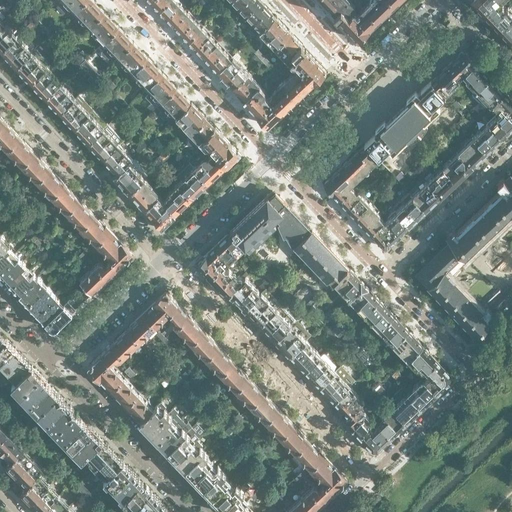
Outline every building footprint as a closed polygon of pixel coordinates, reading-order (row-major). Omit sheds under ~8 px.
[(86,0),(63,0),(64,2),(68,7),(71,7),(72,5),(76,10),(86,0)] [(104,12),(99,6),(93,0),(86,0),(76,10),(81,14),(79,15),(79,18),(83,22),(85,22),(87,20),(91,25),(104,12)] [(167,0),(149,0),(154,5),(154,6),(156,8),(157,8),(158,9),(167,0)] [(187,11),(177,0),(167,0),(158,9),(160,11),(160,12),(161,14),(163,14),(173,25),(187,11)] [(260,0),(232,0),(246,14),(260,0)] [(275,16),(260,0),(246,14),(241,18),(256,34),(259,31),(275,16)] [(355,8),(353,6),(347,0),(331,0),(326,6),(342,23),(354,12),(355,8)] [(387,12),(375,0),(369,0),(371,1),(365,6),(378,20),(387,12)] [(396,3),(392,0),(375,0),(387,12),(396,3)] [(494,7),(486,0),(472,0),(473,0),(492,20),(505,7),(502,4),(498,4),(498,3),(494,7)] [(365,6),(357,15),(370,28),(378,20),(365,6)] [(500,29),(511,17),(511,11),(508,7),(505,7),(492,20),(500,29)] [(202,26),(187,11),(173,25),(183,35),(183,37),(185,38),(186,38),(187,40),(202,26)] [(119,27),(104,12),(91,25),(95,29),(93,31),(93,33),(97,37),(99,37),(101,36),(105,40),(119,27)] [(370,28),(357,15),(354,12),(342,23),(358,39),(370,28)] [(290,32),(275,16),(259,31),(263,34),(264,33),(272,42),(271,43),(274,47),(290,32)] [(508,37),(511,33),(511,17),(500,29),(508,37)] [(15,37),(10,33),(12,31),(12,29),(8,24),(5,24),(4,26),(0,21),(0,49),(1,50),(15,37)] [(217,41),(202,26),(187,40),(189,41),(189,43),(191,45),(192,45),(202,55),(217,41)] [(133,42),(119,27),(105,40),(109,44),(108,46),(108,48),(111,52),(114,52),(116,51),(120,55),(133,42)] [(306,48),(290,32),(274,47),(278,51),(279,49),(288,58),(286,59),(290,63),(306,48)] [(58,42),(51,36),(48,38),(55,45),(58,42)] [(30,53),(26,49),(27,47),(27,45),(23,40),(21,40),(19,42),(15,37),(1,50),(16,66),(30,53)] [(231,57),(217,41),(202,55),(212,66),(212,67),(214,69),(215,69),(217,70),(231,57)] [(148,57),(133,42),(120,55),(124,59),(122,61),(122,63),(126,67),(128,67),(130,66),(134,70),(148,57)] [(256,51),(268,65),(272,62),(259,48),(256,51)] [(303,71),(316,58),(306,48),(290,63),(291,65),(296,65),(299,68),(300,68),(303,71)] [(467,70),(476,61),(464,49),(446,66),(459,78),(463,74),(464,71),(466,69),(467,70)] [(32,51),(30,53),(16,66),(31,81),(46,67),(32,51)] [(248,72),(244,68),(243,69),(235,60),(236,59),(233,55),(231,57),(217,70),(232,87),(248,72)] [(162,72),(148,57),(134,70),(138,74),(136,76),(136,78),(140,82),(143,82),(144,81),(148,85),(162,72)] [(313,83),(327,70),(316,58),(303,71),(302,72),(313,83)] [(490,76),(476,61),(467,70),(466,69),(464,71),(463,74),(466,77),(466,80),(476,90),(490,76)] [(459,81),(459,78),(446,66),(431,81),(445,95),(456,85),(455,84),(459,81)] [(60,82),(46,67),(31,81),(45,96),(60,82)] [(313,83),(302,72),(303,71),(300,68),(299,68),(288,79),(286,78),(282,81),(298,97),(313,83)] [(176,87),(162,72),(148,85),(153,89),(151,91),(151,93),(155,98),(157,98),(159,96),(163,100),(176,87)] [(263,88),(259,84),(258,85),(250,77),(252,75),(248,72),(232,87),(247,103),(263,88)] [(505,92),(490,76),(476,90),(489,105),(492,104),(505,92)] [(298,97),(282,81),(278,85),(280,87),(268,98),(271,101),(272,101),(282,112),(298,97)] [(425,124),(440,109),(436,105),(445,96),(445,95),(431,81),(421,91),(418,93),(416,91),(406,100),(408,102),(387,123),(384,121),(375,130),(377,132),(375,135),(374,134),(364,144),(364,145),(378,159),(379,160),(388,150),(392,155),(408,140),(410,143),(412,143),(414,142),(415,141),(417,140),(419,139),(421,137),(423,135),(424,134),(425,132),(426,130),(427,128),(428,127),(427,127),(425,124)] [(75,97),(60,82),(45,96),(60,112),(75,97)] [(191,102),(176,87),(163,100),(167,105),(165,106),(165,109),(169,113),(171,113),(173,111),(177,115),(191,102)] [(271,101),(268,98),(265,95),(265,90),(263,88),(247,103),(258,114),(271,101)] [(511,99),(505,92),(492,104),(496,108),(499,109),(502,106),(511,116),(511,99)] [(89,112),(75,97),(60,112),(74,127),(89,112)] [(269,125),(282,112),(272,101),(271,101),(258,114),(269,125)] [(207,118),(205,116),(191,102),(177,115),(176,117),(179,121),(181,119),(189,128),(187,129),(191,133),(207,118)] [(511,127),(511,116),(502,106),(499,109),(498,109),(500,111),(488,123),(502,137),(511,127)] [(104,127),(89,112),(74,127),(88,142),(104,127)] [(222,134),(207,118),(191,133),(194,137),(196,135),(204,144),(207,148),(222,134)] [(20,137),(5,121),(0,126),(0,141),(7,149),(20,137)] [(487,151),(502,137),(488,123),(473,137),(487,151)] [(118,142),(104,127),(88,142),(103,157),(118,142)] [(241,153),(238,149),(237,150),(222,134),(207,148),(212,153),(226,167),(241,153)] [(35,152),(20,137),(7,149),(22,165),(35,152)] [(472,166),(487,151),(473,137),(458,152),(472,166)] [(133,158),(118,142),(103,157),(118,173),(129,162),(133,158)] [(149,150),(155,144),(152,142),(146,147),(149,150)] [(179,151),(184,147),(181,143),(176,147),(179,151)] [(362,174),(378,159),(364,145),(358,150),(348,160),(362,174)] [(50,168),(35,152),(22,165),(37,181),(50,168)] [(457,181),(472,166),(458,152),(443,166),(457,181)] [(224,169),(226,167),(212,153),(209,156),(208,156),(199,164),(198,163),(194,166),(209,182),(223,169),(224,169)] [(362,174),(348,160),(332,175),(342,186),(345,183),(348,187),(351,185),(362,174)] [(144,177),(141,173),(139,175),(131,167),(133,166),(129,162),(118,173),(114,177),(128,192),(144,177)] [(209,182),(194,166),(190,170),(192,172),(183,180),(181,178),(178,182),(192,198),(209,182)] [(441,195),(457,181),(443,166),(428,181),(441,195)] [(65,184),(50,168),(37,181),(52,196),(65,184)] [(471,249),(511,210),(511,171),(505,178),(504,177),(504,178),(503,177),(498,183),(502,188),(456,232),(454,229),(450,232),(446,236),(451,241),(441,249),(459,267),(474,252),(471,249)] [(369,201),(358,190),(357,192),(351,185),(348,187),(345,183),(342,186),(332,175),(324,183),(355,215),(369,201)] [(158,195),(155,191),(154,191),(146,183),(148,181),(144,177),(128,192),(144,208),(158,195)] [(426,209),(441,195),(428,181),(412,195),(426,209)] [(178,211),(192,198),(178,182),(174,186),(175,187),(167,195),(166,197),(164,200),(177,214),(179,212),(178,211)] [(80,199),(65,184),(52,196),(67,212),(80,199)] [(350,268),(280,195),(274,189),(231,230),(246,246),(246,245),(249,248),(276,223),(273,220),(276,217),(279,221),(278,223),(284,236),(286,235),(293,248),(296,247),(327,279),(328,278),(333,284),(335,283),(350,268)] [(177,214),(164,200),(163,200),(158,195),(144,208),(159,225),(158,225),(161,229),(177,214)] [(410,225),(426,209),(412,195),(396,211),(410,225)] [(95,215),(80,199),(67,212),(82,227),(95,215)] [(386,227),(383,224),(385,222),(378,215),(380,213),(369,201),(355,215),(385,247),(387,247),(394,240),(383,230),(386,227)] [(394,240),(410,225),(396,211),(385,222),(383,224),(386,227),(383,230),(394,240)] [(111,229),(100,217),(98,219),(95,215),(82,227),(97,243),(111,229)] [(126,245),(111,229),(97,243),(111,259),(126,245)] [(246,246),(231,230),(214,245),(229,260),(229,261),(233,258),(232,256),(241,248),(242,249),(246,246)] [(0,266),(11,256),(7,252),(11,249),(7,245),(0,251),(0,266)] [(108,278),(133,255),(133,254),(133,253),(133,252),(126,245),(111,259),(105,265),(102,262),(99,262),(96,265),(108,278)] [(222,267),(229,260),(214,245),(196,263),(209,277),(219,267),(222,267)] [(483,312),(449,276),(459,267),(441,249),(416,273),(472,331),(471,332),(475,336),(482,329),(483,330),(496,317),(493,313),(511,294),(511,290),(509,287),(483,312)] [(0,273),(4,278),(22,260),(18,257),(15,260),(11,256),(0,266),(0,273)] [(11,286),(26,272),(22,268),(26,264),(22,260),(4,278),(11,286)] [(93,293),(108,278),(96,265),(80,280),(93,293)] [(230,290),(243,278),(242,276),(238,276),(236,278),(228,270),(225,270),(222,267),(219,267),(209,277),(226,295),(230,291),(230,290)] [(364,284),(350,268),(335,283),(349,298),(364,284)] [(19,294),(37,276),(33,272),(30,276),(26,272),(11,286),(19,294)] [(28,303),(44,287),(39,283),(42,280),(38,276),(37,276),(19,294),(28,303)] [(260,292),(257,289),(255,291),(247,282),(248,280),(245,276),(243,278),(230,290),(230,291),(245,306),(260,292)] [(82,287),(73,277),(69,281),(78,290),(82,287)] [(379,299),(364,284),(349,298),(364,313),(379,299)] [(37,312),(56,294),(51,290),(49,292),(44,287),(28,303),(37,312)] [(189,314),(167,291),(166,290),(165,290),(164,290),(157,297),(171,312),(176,318),(174,320),(173,324),(176,327),(189,314)] [(276,308),(273,304),(271,306),(262,297),(264,295),(261,292),(260,292),(245,306),(260,322),(276,308)] [(46,321),(62,306),(57,301),(60,298),(56,294),(37,312),(46,321)] [(156,327),(171,312),(157,297),(142,312),(156,327)] [(394,314),(379,299),(364,313),(378,329),(394,314)] [(55,328),(75,310),(75,309),(78,306),(73,301),(70,304),(69,304),(67,306),(64,303),(62,306),(46,321),(52,328),(55,328)] [(291,323),(288,320),(286,322),(277,313),(279,311),(276,308),(260,322),(276,338),(290,324),(291,323)] [(140,342),(156,327),(142,312),(129,324),(131,325),(127,328),(140,342)] [(204,330),(189,314),(176,327),(191,342),(204,330)] [(408,330),(394,314),(378,329),(393,344),(408,330)] [(305,339),(290,324),(276,338),(290,354),(305,339)] [(124,356),(140,342),(127,328),(112,343),(124,356)] [(219,346),(204,330),(191,342),(206,358),(219,346)] [(423,345),(408,330),(393,344),(408,359),(423,345)] [(347,347),(338,338),(335,340),(344,350),(347,347)] [(0,362),(15,347),(7,339),(0,345),(0,362)] [(320,355),(305,339),(290,354),(305,369),(320,355)] [(109,362),(115,356),(118,359),(121,359),(124,356),(112,343),(88,366),(88,367),(88,368),(95,375),(109,362)] [(437,360),(423,345),(408,359),(417,370),(420,370),(421,371),(426,371),(437,360)] [(234,361),(219,346),(206,358),(221,374),(234,361)] [(0,378),(24,356),(15,347),(0,362),(0,363),(6,369),(5,371),(4,370),(2,370),(0,371),(0,378)] [(334,370),(320,355),(305,369),(319,384),(334,370)] [(16,380),(32,365),(24,356),(0,378),(0,382),(2,385),(9,378),(9,375),(8,375),(10,373),(16,380)] [(452,379),(452,375),(437,360),(426,371),(429,375),(424,379),(437,392),(452,379)] [(249,377),(234,361),(221,374),(236,390),(249,377)] [(124,377),(109,362),(95,375),(110,391),(124,377)] [(23,391),(41,374),(32,365),(16,380),(12,384),(15,387),(17,385),(23,391)] [(349,386),(334,370),(319,384),(334,400),(349,386)] [(29,403),(50,383),(41,374),(23,391),(29,397),(26,399),(29,403)] [(139,393),(124,377),(110,391),(121,403),(122,401),(126,405),(139,393)] [(264,393),(262,391),(249,377),(236,390),(251,405),(264,393)] [(422,407),(437,392),(424,379),(421,379),(408,392),(422,407)] [(41,409),(58,392),(50,383),(29,403),(32,406),(35,403),(41,409)] [(364,401),(349,386),(334,400),(348,415),(349,415),(359,405),(364,401)] [(47,421),(67,402),(58,392),(41,409),(47,415),(44,418),(47,421)] [(422,407),(408,392),(392,406),(407,422),(422,407)] [(153,408),(150,404),(139,393),(126,405),(140,420),(153,408)] [(279,408),(264,393),(251,405),(266,421),(279,408)] [(58,428),(76,411),(67,402),(47,421),(50,424),(53,421),(58,428)] [(149,430),(168,412),(164,408),(162,410),(157,404),(153,408),(140,420),(140,421),(149,430)] [(371,424),(371,419),(368,416),(369,415),(359,405),(349,415),(348,415),(344,419),(359,435),(371,424)] [(407,422),(392,406),(378,420),(378,423),(391,436),(407,422)] [(293,424),(279,408),(266,421),(280,436),(293,424)] [(64,440),(85,420),(76,411),(58,428),(64,434),(61,436),(64,440)] [(158,440),(175,423),(171,418),(172,417),(168,412),(149,430),(158,440)] [(76,446),(94,429),(85,420),(64,440),(67,443),(70,440),(76,446)] [(167,449),(186,431),(182,427),(180,428),(175,423),(158,440),(167,449)] [(377,450),(391,436),(378,423),(374,427),(371,424),(359,435),(373,450),(377,450)] [(308,440),(293,424),(280,436),(295,452),(308,440)] [(82,458),(88,452),(102,438),(94,429),(76,446),(82,452),(79,455),(82,458)] [(23,447),(7,431),(0,438),(0,447),(11,458),(22,447),(23,447)] [(176,458),(193,442),(188,437),(190,435),(186,431),(167,449),(176,458)] [(96,465),(113,449),(102,438),(88,452),(92,457),(90,459),(96,465)] [(325,454),(320,448),(318,450),(308,440),(295,452),(310,468),(325,454)] [(185,468),(204,450),(200,445),(198,447),(193,442),(176,458),(185,468)] [(41,450),(38,447),(36,445),(32,448),(38,454),(41,450)] [(17,473),(33,458),(22,447),(11,458),(6,462),(8,464),(7,465),(9,468),(11,467),(17,473)] [(109,474),(123,461),(113,449),(96,465),(102,471),(104,469),(109,474)] [(46,455),(41,450),(38,454),(43,459),(46,455)] [(194,477),(211,461),(206,456),(208,454),(204,450),(185,468),(194,477)] [(340,470),(325,454),(310,468),(325,483),(340,470)] [(38,474),(43,469),(33,458),(17,473),(23,479),(22,481),(26,485),(27,484),(37,474),(38,474)] [(114,488),(133,470),(123,461),(109,474),(104,480),(107,483),(108,483),(114,488)] [(203,486),(222,469),(218,464),(216,466),(211,461),(194,477),(203,486)] [(62,471),(56,465),(52,469),(57,475),(62,471)] [(212,496),(229,480),(224,475),(226,473),(222,469),(203,486),(212,496)] [(122,499),(142,480),(133,470),(114,488),(120,495),(119,496),(122,499)] [(322,502),(346,479),(347,479),(347,478),(347,477),(340,470),(325,483),(320,489),(317,486),(314,486),(310,489),(322,502)] [(67,477),(65,474),(62,471),(57,475),(63,481),(67,477)] [(48,485),(38,474),(37,474),(27,484),(26,485),(21,489),(22,490),(22,492),(24,494),(26,494),(32,500),(48,485)] [(131,509),(151,490),(142,480),(122,499),(131,509)] [(221,505),(240,487),(235,483),(234,485),(229,480),(212,496),(221,505)] [(42,511),(58,495),(48,485),(32,500),(38,506),(37,508),(40,510),(41,510),(42,511)] [(82,492),(77,487),(72,491),(78,497),(82,492)] [(227,511),(233,511),(243,503),(247,499),(242,493),(244,492),(240,487),(221,505),(227,511)] [(303,511),(311,511),(322,502),(310,489),(295,503),(303,511)] [(136,511),(147,511),(160,499),(151,490),(131,509),(134,511),(135,511),(136,511)] [(256,498),(260,493),(257,490),(252,494),(256,498)] [(88,498),(86,496),(82,492),(78,497),(84,502),(88,498)] [(61,511),(68,506),(58,495),(42,511),(43,511),(42,511),(61,511)] [(166,511),(170,509),(160,499),(147,511),(166,511)] [(252,511),(243,503),(233,511),(252,511)] [(303,511),(295,503),(285,511),(303,511)]
